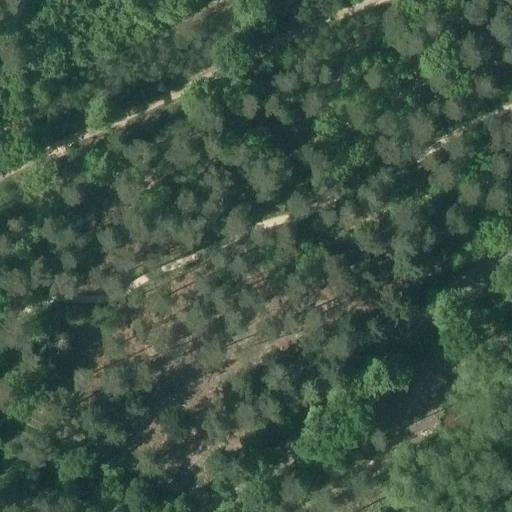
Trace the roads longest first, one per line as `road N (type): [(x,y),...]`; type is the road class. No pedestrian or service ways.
road 1 (track): [(0,199),(411,0)]
road 2 (unclassified): [(228,511),(428,317),(511,261)]
road 3 (track): [(221,511),(0,411)]
